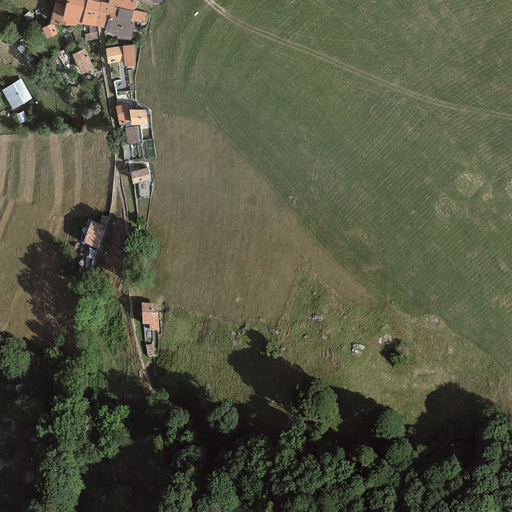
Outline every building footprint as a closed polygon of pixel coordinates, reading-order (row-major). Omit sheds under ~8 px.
[(81,24),(86,2),(79,0),(56,0),(55,3),(54,3),(49,25),(52,25),(65,25),(65,26),(77,26),(77,24),(81,25),(81,24)] [(95,26),(100,3),(89,0),(86,0),(86,2),(81,24),(88,25),(95,26)] [(119,8),(122,1),(118,0),(108,0),(108,4),(104,2),(102,2),(100,1),(100,3),(95,26),(100,27),(106,28),(109,18),(116,19),(119,8)] [(136,0),(135,0),(122,0),(122,1),(119,8),(133,11),(136,0)] [(133,11),(119,8),(116,19),(109,18),(106,28),(105,31),(104,31),(104,39),(131,40),(134,25),(133,24),(130,24),(133,11)] [(33,17),(29,11),(23,15),(28,21),(33,17)] [(147,14),(133,11),(130,24),(133,24),(134,21),(145,24),(147,14)] [(57,34),(52,25),(49,25),(41,28),(46,40),(57,34)] [(97,39),(95,26),(88,25),(89,33),(84,34),(85,41),(97,39)] [(133,45),(105,49),(107,64),(124,62),(124,67),(135,65),(133,45)] [(94,69),(84,49),(71,55),(81,75),(94,69)] [(31,99),(21,80),(2,90),(12,109),(31,99)] [(128,110),(127,104),(115,107),(119,125),(130,122),(128,110)] [(146,110),(128,110),(130,122),(131,125),(148,125),(146,110)] [(26,120),(23,112),(15,115),(19,124),(26,120)] [(140,126),(123,128),(125,144),(142,141),(140,126)] [(147,169),(130,172),(132,184),(150,181),(147,169)] [(106,226),(109,218),(102,216),(99,224),(91,221),(82,243),(97,249),(106,226)] [(157,304),(141,303),(142,324),(149,324),(149,331),(158,330),(157,304)] [(151,344),(145,346),(147,356),(154,355),(151,344)]
